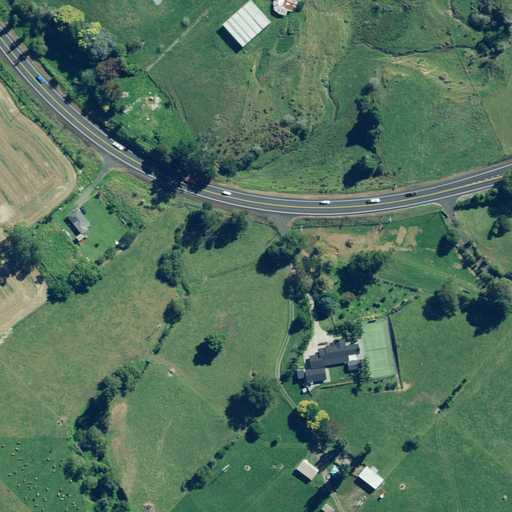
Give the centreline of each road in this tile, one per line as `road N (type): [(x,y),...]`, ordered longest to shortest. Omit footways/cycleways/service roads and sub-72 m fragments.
road 1 (trunk): [(511,173),(368,206),(282,207),(218,194),(110,145),(47,92),(0,35)]
road 2 (track): [(343,511),(327,486),(313,430),(278,377),(288,327),(282,207)]
